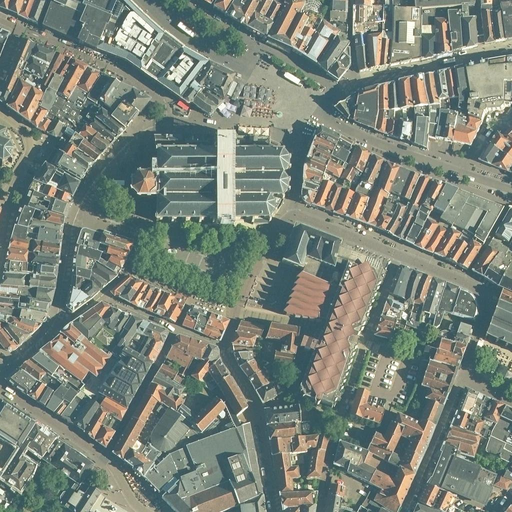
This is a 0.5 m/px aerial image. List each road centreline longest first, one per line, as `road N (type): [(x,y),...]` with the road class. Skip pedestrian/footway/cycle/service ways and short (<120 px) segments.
road 1 (residential): [(236,311),(259,247),(292,216),(397,254)]
road 2 (residential): [(397,254),(481,295),(462,378)]
road 3 (residential): [(274,511),(256,409),(224,347)]
road 4 (residential): [(319,511),(365,344)]
road 5 (residential): [(0,389),(104,457),(117,475)]
road 6 (residential): [(403,511),(462,378)]
road 7 (residential): [(365,344),(236,311)]
